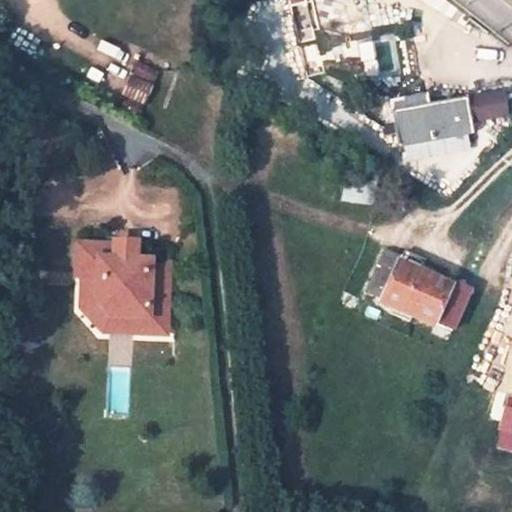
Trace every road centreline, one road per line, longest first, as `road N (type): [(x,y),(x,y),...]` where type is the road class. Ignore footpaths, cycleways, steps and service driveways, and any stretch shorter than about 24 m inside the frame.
road 1 (residential): [(0,65),(215,174)]
road 2 (track): [(215,174),(297,211),(417,237)]
